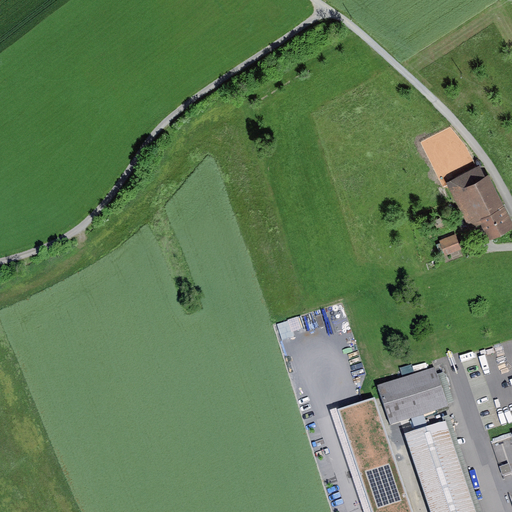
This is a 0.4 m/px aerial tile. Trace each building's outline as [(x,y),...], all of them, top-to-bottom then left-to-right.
[(491,236),(511,226),(503,210),(506,208),(504,204),(501,206),(486,177),(484,178),(479,168),(449,183),(471,226),(483,220),(491,236)] [(454,236),(443,241),(447,251),(458,246),(454,236)] [(278,325),(282,340),(303,334),(299,319),(278,325)] [(435,371),(378,390),(390,425),(411,418),(422,414),(447,406),(435,371)] [(412,511),(375,401),(338,413),(370,511),(412,511)] [(417,435),(407,438),(431,511),(473,511),(445,426),(428,431),(422,414),(411,418),(417,435)] [(511,473),(509,465),(502,467),(505,476),(511,473)]
